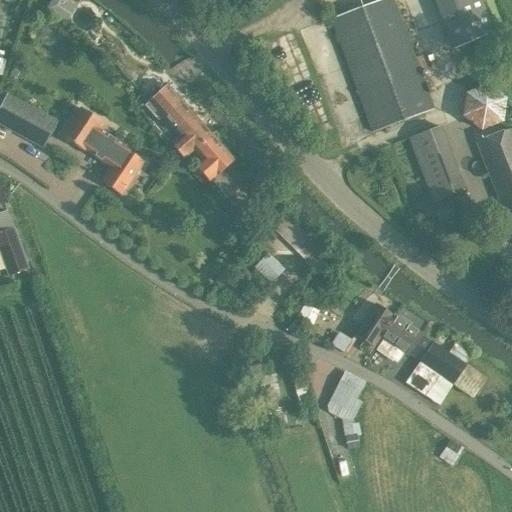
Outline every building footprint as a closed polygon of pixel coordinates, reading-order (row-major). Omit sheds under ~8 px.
[(391,0),(380,0),(378,1),(329,19),(372,132),(432,110),(391,0)] [(433,0),(433,1),(453,47),(491,31),(477,0),(433,0)] [(465,95),(463,118),(483,133),(504,124),(507,100),(487,86),(465,95)] [(165,88),(162,91),(144,107),(156,120),(160,117),(178,137),(170,145),(183,160),(192,153),(191,152),(209,137),(165,88)] [(56,123),(6,97),(0,108),(0,124),(42,148),(56,123)] [(124,191),(142,163),(122,149),(123,148),(101,133),(106,126),(78,108),(59,137),(81,152),(84,147),(112,166),(104,177),(124,191)] [(432,203),(463,191),(439,127),(408,139),(432,203)] [(511,235),(511,133),(510,129),(475,143),(511,235)] [(191,152),(192,153),(199,161),(194,166),(209,183),(210,182),(226,199),(236,190),(220,172),(231,162),(209,137),(191,152)] [(439,225),(455,218),(451,208),(434,214),(439,225)] [(295,250),(306,239),(278,211),(267,222),(295,250)] [(0,233),(11,230),(5,212),(0,213),(0,233)] [(0,255),(7,276),(25,270),(11,230),(0,233),(0,255)] [(270,282),(281,270),(266,256),(255,267),(270,282)] [(380,336),(393,316),(374,304),(352,335),(370,348),(379,336),(380,336)] [(383,338),(376,348),(389,358),(397,347),(406,354),(418,362),(431,343),(419,335),(409,328),(410,328),(393,316),(380,336),(383,338)] [(342,353),(350,342),(338,334),(330,345),(342,353)] [(453,383),(464,366),(431,343),(418,362),(405,381),(425,395),(439,374),(453,383)] [(258,361),(247,364),(248,372),(260,369),(258,361)] [(300,364),(288,367),(291,381),(303,378),(300,364)] [(464,366),(453,383),(472,396),(483,379),(464,366)] [(339,379),(331,394),(350,405),(359,390),(362,383),(343,373),(339,379)] [(355,436),(345,438),(347,449),(358,447),(355,436)] [(450,441),(439,457),(451,466),(463,450),(450,441)]
